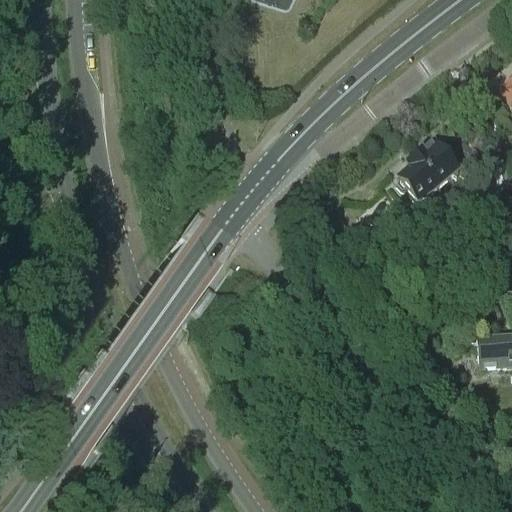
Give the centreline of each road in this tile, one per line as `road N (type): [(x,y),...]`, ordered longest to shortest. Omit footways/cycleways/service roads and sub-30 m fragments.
road 1 (residential): [(511,503),(481,484),(350,353),(235,211)]
road 2 (tertiary): [(39,0),(57,160),(83,269),(118,362)]
road 3 (primary): [(19,511),(235,211)]
road 4 (tertiary): [(150,332),(84,98),(74,0)]
road 5 (residential): [(259,182),(305,211),(511,276)]
road 6 (residential): [(296,140),(327,147),(511,2)]
road 7 (primary): [(296,140),(460,0)]
road 8 (tertiary): [(253,511),(196,426),(150,332)]
road 9 (tertiary): [(118,362),(200,511)]
